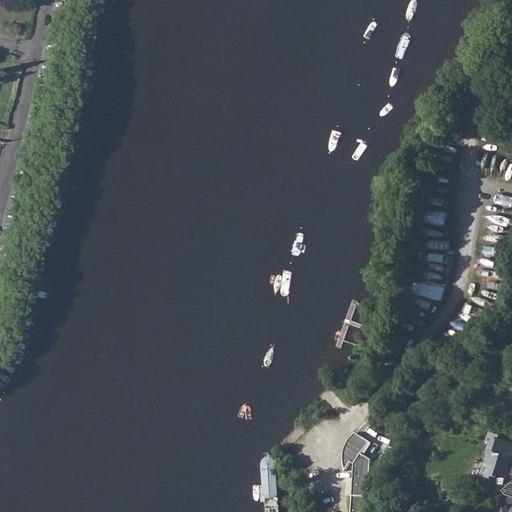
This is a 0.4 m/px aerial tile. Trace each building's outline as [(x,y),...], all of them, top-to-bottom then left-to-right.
[(498,111),(507,92),(504,90),(504,89),(492,83),(478,112),(487,117),(492,108),(498,111)] [(448,224),(449,212),(429,210),(428,222),(448,224)] [(424,246),(451,248),(452,231),(426,229),(424,246)] [(443,299),(447,287),(419,280),(415,292),(443,299)] [(368,511),(372,459),(365,455),(372,443),(356,433),(348,442),(344,454),(344,462),(346,472),(352,462),(355,465),(352,511),(368,511)] [(511,443),(501,440),(502,437),(491,433),(488,443),(490,444),(485,461),(490,462),(484,476),(493,478),(493,477),(496,479),(497,475),(507,478),(508,474),(511,475),(511,443)] [(507,496),(511,497),(511,483),(503,492),(507,496)]
